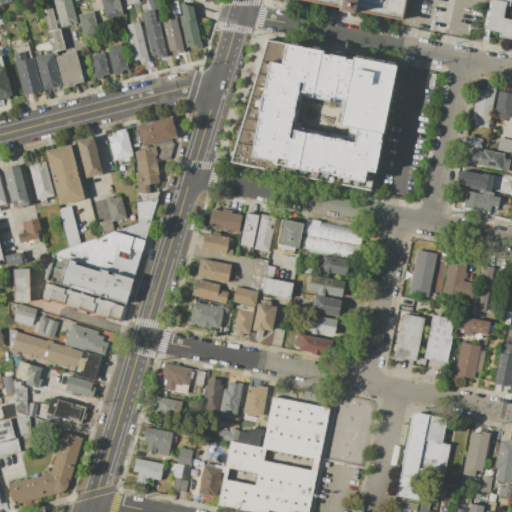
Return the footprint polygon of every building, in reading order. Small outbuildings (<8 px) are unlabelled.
[(54,0),(70,0),(76,24),(61,28),(54,0)] [(100,0),(119,0),(122,14),(114,16),(114,19),(107,21),(107,18),(105,18),(100,0)] [(304,0),(404,0),(401,19),(304,0)] [(511,38),(497,35),(498,32),(484,29),(489,0),(500,0),(505,1),(501,18),(511,20),(511,38)] [(180,13),(172,15),(169,1),(177,1),(180,13)] [(166,55),(157,58),(156,54),(151,55),(141,12),(142,12),(140,5),(148,3),(150,10),(153,9),(156,22),(158,21),(166,55)] [(191,7),(201,47),(192,49),(192,46),(188,47),(187,43),(185,43),(179,16),(182,15),(180,3),(191,7)] [(41,8),(50,5),(56,29),(48,31),(41,8)] [(78,15),(82,14),(81,11),(85,10),(86,13),(92,11),(98,32),(83,36),(78,15)] [(184,51),(169,54),(161,20),(176,16),(184,51)] [(126,29),(127,29),(126,25),(139,22),(148,61),(140,62),(139,59),(134,60),(126,29)] [(48,32),(59,29),(64,49),(54,52),(48,32)] [(120,43),(127,69),(121,71),(121,73),(115,74),(115,72),(115,71),(112,72),(107,51),(111,50),(110,45),(120,43)] [(284,43),(325,51),(324,54),(351,60),(353,52),(394,61),(372,172),(364,171),(362,181),(270,163),(271,161),(250,157),(270,62),(279,64),(284,43)] [(13,54),(23,51),(25,59),(32,57),(41,90),(23,94),(13,54)] [(55,57),(74,51),(82,81),(62,86),(55,57)] [(88,56),(102,52),(108,74),(101,76),(102,77),(96,79),(96,77),(94,78),(88,56)] [(35,57),(52,53),(60,85),(43,89),(35,57)] [(0,66),(3,66),(11,96),(3,98),(4,103),(0,103),(0,66)] [(495,89),(487,127),(474,125),(474,121),(472,120),(478,89),(488,91),(489,88),(495,89)] [(498,91),(511,93),(511,98),(508,118),(497,116),(498,112),(494,112),(498,91)] [(136,125),(171,116),(177,137),(142,147),(136,125)] [(125,129),(132,156),(129,157),(130,160),(123,161),(123,158),(113,161),(107,137),(116,135),(116,132),(125,129)] [(76,141),(92,136),(101,173),(86,177),(76,141)] [(468,137),(482,139),(480,148),(466,145),(468,137)] [(496,147),(511,150),(511,139),(498,137),(496,147)] [(45,151),(68,145),(82,198),(59,204),(45,151)] [(134,152),(155,148),(160,182),(149,184),(150,193),(159,191),(156,199),(137,202),(135,192),(138,192),(135,173),(138,172),(134,152)] [(503,154),(502,158),(509,160),(507,170),(500,168),(500,169),(471,164),(474,148),(482,150),(503,154)] [(28,166),(44,162),(53,197),(38,201),(28,166)] [(3,172),(18,168),(28,205),(13,209),(3,172)] [(458,183),(460,171),(482,176),(483,173),(491,175),(488,192),(478,190),(479,187),(458,183)] [(467,191),(499,198),(497,207),(491,206),(489,213),(463,207),(467,191)] [(120,197),(125,218),(111,221),(106,198),(110,197),(111,199),(120,197)] [(156,199),(132,278),(51,254),(113,231),(138,223),(137,202),(156,199)] [(60,209),(70,206),(79,243),(69,245),(60,209)] [(211,209),(221,211),(222,209),(231,211),(231,213),(241,214),(238,233),(218,229),(219,228),(208,226),(211,209)] [(245,213),(258,215),(252,248),(239,245),(245,213)] [(253,249),(260,214),(275,217),(267,252),(253,249)] [(306,218),(361,230),(355,261),(299,249),(302,236),(305,237),(306,233),(303,233),(306,218)] [(37,219),(42,240),(33,243),(32,240),(19,243),(17,234),(26,232),(23,222),(37,219)] [(281,219),(302,223),(297,248),(276,244),(281,219)] [(204,232),(229,237),(228,239),(232,240),(231,245),(232,245),(232,250),(231,257),(200,251),(204,232)] [(416,250),(436,253),(428,297),(407,293),(416,250)] [(4,255),(19,252),(22,263),(7,266),(4,255)] [(132,279),(124,304),(104,298),(105,296),(100,294),(100,297),(90,294),(91,292),(68,285),(67,287),(44,280),(51,255),(74,262),(74,264),(98,271),(99,269),(107,271),(106,274),(112,275),(113,273),(132,279)] [(322,255),(351,261),(348,276),(329,272),(328,276),(318,274),(322,255)] [(265,278),(262,290),(250,287),(256,258),(268,260),(265,278)] [(231,264),(227,282),(199,277),(196,276),(199,259),(202,260),(202,259),(231,264)] [(471,298),(443,293),(449,260),(466,263),(465,272),(467,273),(466,279),(463,278),(463,281),(474,283),(471,298)] [(275,267),(272,277),(265,276),(268,265),(275,267)] [(485,311),(475,310),(483,265),(493,267),(485,311)] [(497,268),(507,270),(498,314),(489,313),(497,268)] [(13,269),(28,269),(29,301),(14,301),(13,269)] [(311,275),(344,282),(341,297),(324,293),(324,296),(317,295),(318,292),(308,290),(311,275)] [(265,278),(293,283),(290,299),(262,293),(262,290),(265,278)] [(192,295),(196,279),(219,285),(218,289),(228,292),(224,304),(192,295)] [(124,307),(119,321),(41,298),(45,283),(124,307)] [(235,286),(257,291),(255,302),(256,302),(255,306),(232,302),(235,286)] [(314,295),(340,301),(337,317),(311,311),(314,295)] [(194,302),(222,308),(218,328),(210,326),(209,329),(197,326),(197,324),(190,322),(194,302)] [(257,303),(276,307),(271,331),(263,330),(263,332),(252,330),(257,303)] [(18,305),(36,310),(32,326),(13,321),(18,305)] [(237,310),(253,313),(250,329),(249,329),(248,335),(242,333),(242,336),(233,334),(237,310)] [(336,320),(333,336),(316,332),(315,335),(310,334),(311,331),(307,330),(310,314),(336,320)] [(402,314),(422,318),(415,360),(393,356),(398,330),(399,331),(402,314)] [(431,315),(453,319),(450,336),(451,336),(446,362),(423,358),(431,315)] [(489,322),(487,334),(472,331),(471,335),(462,333),(462,330),(456,328),(458,316),(489,322)] [(57,322),(52,338),(36,333),(36,332),(33,332),(36,322),(39,323),(41,317),(57,322)] [(71,324),(98,331),(97,335),(103,336),(102,341),(108,343),(107,348),(102,346),(101,352),(85,347),(84,350),(64,344),(71,324)] [(81,351),(77,367),(75,367),(74,367),(68,366),(67,368),(57,365),(58,363),(47,360),(47,362),(40,360),(40,358),(8,348),(9,329),(9,328),(17,331),(16,331),(81,351)] [(332,340),(329,356),(315,353),(315,354),(305,352),(305,351),(298,350),(298,348),(295,347),(297,335),(301,335),(301,334),(332,340)] [(480,346),(474,379),(462,376),(462,380),(453,379),(460,342),(480,346)] [(499,353),(503,354),(505,343),(511,344),(511,375),(509,386),(493,383),(499,353)] [(82,350),(100,356),(100,357),(102,358),(95,380),(93,380),(92,381),(74,375),(72,375),(74,367),(75,367),(77,367),(81,351),(82,350)] [(20,361),(45,369),(39,388),(25,384),(26,379),(15,376),(20,361)] [(164,364),(191,369),(186,394),(164,390),(166,380),(163,379),(164,374),(162,374),(164,364)] [(197,371),(204,372),(202,384),(195,383),(197,371)] [(2,377),(10,375),(14,392),(5,394),(2,377)] [(68,376),(92,383),(91,387),(95,388),(92,398),(64,390),(68,376)] [(208,378),(220,380),(219,384),(222,385),(217,412),(202,409),(208,378)] [(228,381),(241,384),(234,418),(219,415),(220,412),(219,412),(223,389),(226,389),(228,381)] [(248,386),(255,387),(256,385),(266,387),(261,416),(242,413),(248,386)] [(27,388),(27,415),(15,412),(14,389),(27,388)] [(181,402),(178,418),(169,417),(168,422),(156,420),(157,411),(150,410),(153,396),(181,402)] [(50,397),(85,408),(84,411),(87,412),(84,419),(82,418),(80,424),(45,413),(50,397)] [(228,441),(262,447),(271,397),(328,408),(307,511),(282,511),(267,509),(266,511),(250,511),(215,505),(228,441)] [(31,408),(43,412),(41,419),(29,416),(31,408)] [(15,412),(27,415),(29,416),(29,422),(28,422),(28,436),(17,436),(15,412)] [(396,496),(411,417),(413,414),(415,413),(419,413),(445,418),(441,443),(449,444),(441,483),(422,479),(418,500),(396,496)] [(0,420),(10,418),(15,437),(0,440),(0,420)] [(168,456),(146,451),(147,443),(144,442),(145,438),(142,438),(144,428),(172,433),(168,456)] [(222,430),(230,431),(231,428),(238,430),(236,442),(221,439),(222,430)] [(239,431),(248,432),(248,430),(253,431),(254,428),(263,430),(262,435),(260,435),(258,446),(237,442),(239,431)] [(471,432),(480,433),(480,431),(489,433),(483,466),(479,465),(478,470),(470,468),(471,463),(465,462),(471,432)] [(82,438),(69,479),(66,478),(67,480),(68,484),(67,487),(65,490),(61,492),(12,504),(8,484),(49,474),(63,432),(82,438)] [(499,439),(507,441),(507,438),(511,439),(511,472),(509,483),(495,480),(497,468),(494,468),(499,439)] [(0,442),(17,439),(20,452),(0,456),(0,442)] [(180,447),(192,450),(191,458),(192,459),(186,492),(172,489),(174,477),(173,477),(175,464),(177,464),(180,447)] [(135,458),(163,464),(160,480),(146,479),(145,486),(135,484),(138,472),(132,471),(135,458)] [(203,466),(220,469),(215,496),(198,493),(203,466)] [(478,476),(490,478),(487,493),(475,490),(478,476)] [(490,484),(504,487),(504,484),(511,486),(509,497),(488,493),(490,484)] [(489,494),(495,495),(494,502),(487,501),(489,494)] [(422,500),(429,501),(427,510),(420,508),(422,500)] [(404,501),(417,504),(416,511),(411,511),(411,508),(403,507),(404,501)] [(488,501),(495,503),(493,511),(486,510),(488,501)]
